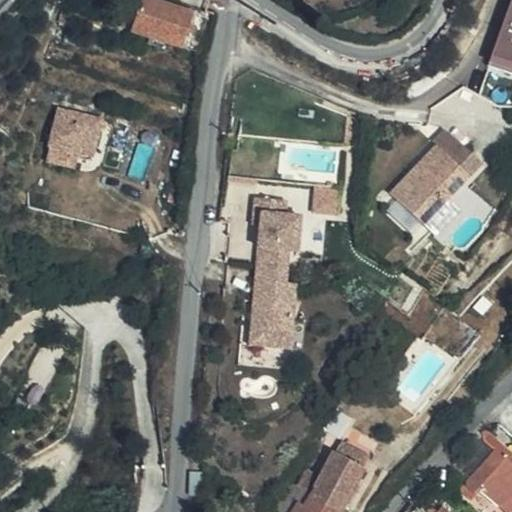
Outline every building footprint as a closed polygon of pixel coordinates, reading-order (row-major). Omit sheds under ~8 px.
[(511,0),(492,65),(511,71),(511,0)] [(197,56),(207,24),(145,3),(134,35),(197,56)] [(124,36),(62,15),(58,24),(121,45),(124,36)] [(59,110),(48,145),(76,155),(90,160),(99,132),(101,123),(59,110)] [(384,194),(420,228),(444,202),(441,199),(474,164),(439,130),(427,142),(431,146),(384,194)] [(76,155),(48,145),(43,160),(71,170),(76,155)] [(257,214),(279,216),(281,201),(250,198),(248,225),(256,226),(257,214)] [(444,202),(420,228),(429,237),(453,211),(444,202)] [(253,264),(285,267),(286,256),(294,257),(298,217),(279,216),(257,214),(256,226),(253,264)] [(283,284),(285,267),(253,264),(246,347),(287,350),(292,285),(283,284)] [(462,461),(481,479),(486,473),(510,496),(511,494),(511,459),(487,435),(462,461)] [(326,451),(357,468),(361,461),(329,444),(326,451)] [(306,490),(337,507),(357,468),(326,451),(306,490)] [(477,482),(481,479),(462,461),(459,465),(477,482)] [(204,498),(205,472),(192,471),(190,497),(204,498)] [(486,473),(481,479),(477,482),(473,487),(499,511),(509,511),(511,510),(511,494),(510,496),(486,473)] [(333,511),(337,507),(306,490),(300,500),(280,490),(268,511),(333,511)]
